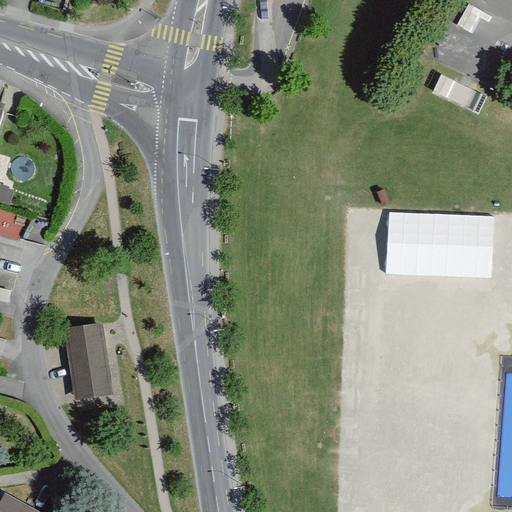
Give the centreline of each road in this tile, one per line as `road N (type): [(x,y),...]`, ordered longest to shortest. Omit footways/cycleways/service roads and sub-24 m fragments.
road 1 (unclassified): [(186,94),(186,216),(221,511)]
road 2 (residential): [(186,94),(0,42)]
